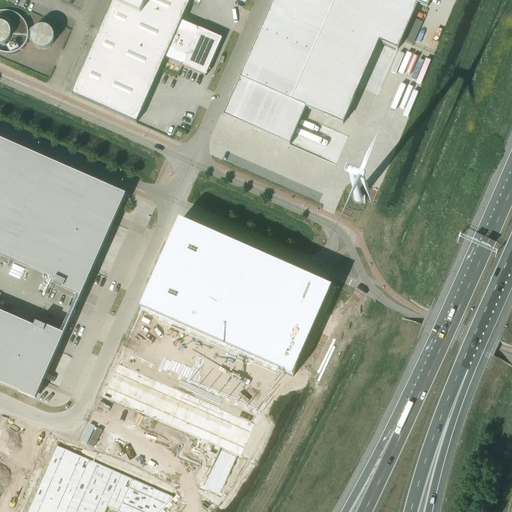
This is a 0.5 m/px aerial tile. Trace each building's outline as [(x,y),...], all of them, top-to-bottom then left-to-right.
[(182,21),(190,0),(113,0),(112,3),(113,3),(72,95),(100,107),(105,97),(141,113),(165,58),(183,66),(206,76),(206,75),(203,74),(219,39),(222,40),(222,39),(199,29),(182,21)] [(430,0),(275,0),(224,117),(289,145),(306,109),(343,125),(379,42),(397,51),(418,4),(418,5),(427,9),(430,0)] [(24,21),(22,18),(21,17),(17,14),(13,12),(8,11),(3,11),(0,11),(0,15),(1,16),(4,16),(6,17),(8,19),(10,20),(8,23),(10,25),(11,26),(12,28),(13,30),(13,32),(13,34),(28,36),(28,32),(27,28),(26,24),(24,21)] [(9,28),(9,26),(7,24),(6,23),(4,21),(2,20),(0,19),(0,42),(0,43),(2,42),(4,41),(6,39),(8,37),(9,35),(9,33),(9,31),(9,28)] [(36,28),(35,30),(34,31),(32,33),(32,35),(31,37),(31,39),(32,41),(32,43),(33,45),(34,46),(36,47),(37,48),(39,49),(42,49),(44,49),(46,49),(48,48),(50,47),(51,45),(53,44),(54,42),(54,40),(54,37),(54,35),(53,33),(52,31),(50,30),(49,28),(47,27),(45,27),(42,27),(40,27),(38,27),(36,28)] [(0,254),(55,280),(54,284),(82,296),(114,224),(126,195),(82,176),(0,139),(0,254)] [(177,220),(100,392),(202,438),(199,444),(213,450),(216,443),(236,452),(274,368),(287,373),(326,286),(177,220)] [(0,384),(35,401),(44,381),(64,336),(55,332),(36,324),(35,328),(0,312),(0,384)] [(0,511),(184,511),(187,509),(172,494),(1,419),(0,422),(0,511)]
